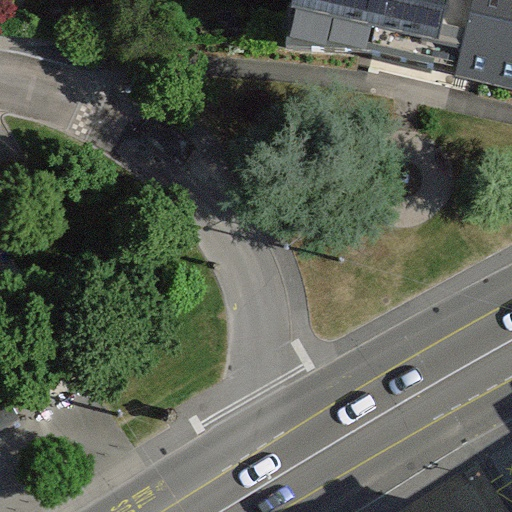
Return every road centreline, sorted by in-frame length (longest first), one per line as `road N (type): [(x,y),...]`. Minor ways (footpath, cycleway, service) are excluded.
road 1 (residential): [(0,83),(105,120),(185,178),(234,237),(270,346),(267,477)]
road 2 (primary): [(267,477),(511,343)]
